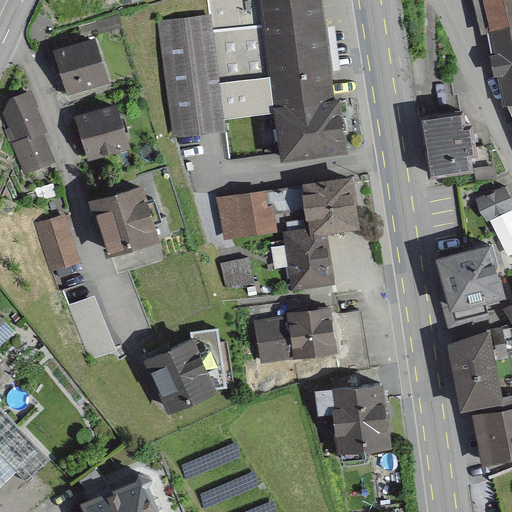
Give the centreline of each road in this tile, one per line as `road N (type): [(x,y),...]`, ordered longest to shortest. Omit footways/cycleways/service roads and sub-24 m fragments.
road 1 (primary): [(373,0),(448,511)]
road 2 (residential): [(511,143),(444,0)]
